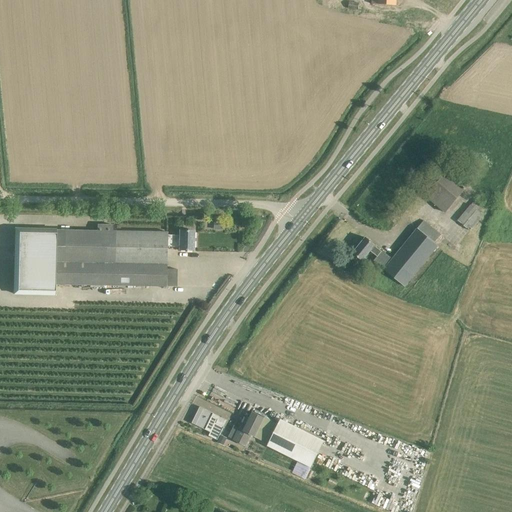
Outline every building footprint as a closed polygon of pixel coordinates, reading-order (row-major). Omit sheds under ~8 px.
[(450,167),(425,197),(445,213),(470,183),(450,167)] [(483,206),(475,200),(471,205),(470,205),(457,220),(470,231),(482,215),(478,211),(479,209),(480,210),(483,206)] [(362,261),(370,251),(377,256),(373,261),(383,270),(384,270),(405,287),(438,246),(434,242),(441,234),(424,220),(417,228),(416,228),(392,258),(382,250),(381,251),(374,246),(375,245),(365,237),(352,253),(362,261)] [(112,231),(112,225),(97,224),(97,230),(16,229),(14,295),(55,296),(55,284),(166,286),(176,287),(177,269),(166,269),(167,247),(179,247),(179,250),(193,250),(194,230),(179,230),(179,235),(167,235),(167,232),(112,231)] [(197,419),(198,419),(195,424),(210,432),(209,436),(217,440),(224,427),(216,423),(218,419),(212,416),(213,413),(203,408),(200,415),(199,414),(197,419)] [(251,435),(266,442),(276,423),(253,412),(249,419),(245,417),(233,440),(245,446),(251,435)] [(309,469),(310,467),(311,468),(324,440),(280,419),(267,446),(298,461),(292,474),(307,480),(312,471),(309,469)] [(227,438),(221,435),(217,443),(223,445),(227,438)]
